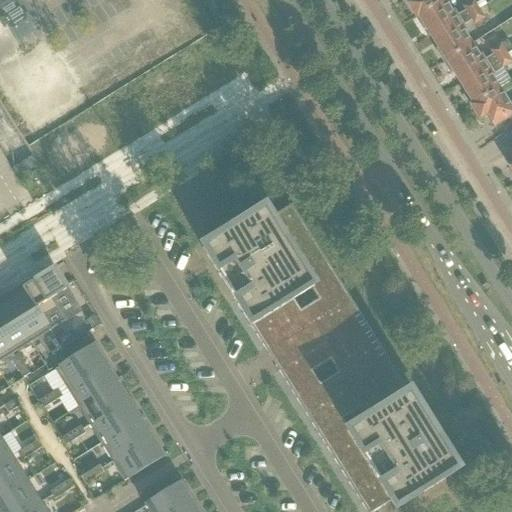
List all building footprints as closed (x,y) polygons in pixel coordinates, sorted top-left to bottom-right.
[(0,0),(0,144),(52,111),(31,77),(20,84),(5,61),(102,0),(0,0)] [(413,0),(407,5),(414,17),(440,0),(413,0)] [(425,30),(431,38),(478,9),(476,4),(473,0),(462,7),(464,11),(457,16),(454,11),(452,12),(444,0),(440,0),(414,17),(423,31),(425,30)] [(482,0),(476,4),(478,9),(485,4),(482,0)] [(435,50),(443,63),(472,44),(465,33),(467,32),(464,27),(471,22),(474,26),(485,19),(478,9),(431,38),(437,48),(435,50)] [(150,21),(48,85),(100,167),(202,102),(150,21)] [(511,49),(506,40),(500,44),(506,54),(511,50),(511,49)] [(453,74),(459,84),(507,55),(506,54),(500,44),(489,51),(491,55),(484,59),(481,55),(479,56),(472,44),(443,63),(451,76),(453,74)] [(507,55),(459,84),(465,93),(463,94),(472,109),(500,91),(501,91),(511,84),(510,82),(502,69),(511,63),(507,55)] [(501,91),(472,109),(479,121),(487,115),(494,127),(511,116),(511,107),(511,108),(501,91)] [(444,481),(454,474),(457,472),(453,465),(291,205),(270,219),(264,210),(240,226),(235,229),(202,249),(270,358),(308,419),(365,511),(374,511),(390,502),(395,511),(420,495),(444,481)] [(41,278),(22,290),(24,293),(34,310),(35,310),(49,332),(66,322),(65,321),(79,313),(65,291),(66,291),(54,272),(56,270),(55,268),(40,277),(41,278)] [(16,298),(6,304),(31,343),(49,332),(35,310),(34,310),(24,293),(17,297),(16,296),(15,297),(16,298)] [(0,334),(12,355),(31,343),(6,304),(0,307),(0,334)] [(93,317),(86,321),(92,331),(99,326),(93,317)] [(0,362),(12,355),(0,334),(0,362)] [(69,362),(54,371),(55,371),(66,389),(105,365),(101,357),(102,357),(101,356),(100,356),(94,346),(89,339),(86,334),(61,350),(69,362)] [(61,351),(54,355),(60,365),(67,361),(61,351)] [(18,355),(10,359),(16,369),(24,365),(18,355)] [(24,365),(16,369),(22,379),(30,374),(24,365)] [(105,365),(66,389),(77,408),(117,383),(111,374),(112,374),(112,373),(110,373),(105,365)] [(117,383),(77,408),(89,426),(128,402),(123,394),(125,393),(124,392),(123,393),(117,383)] [(57,390),(48,396),(52,404),(62,398),(57,390)] [(48,396),(38,402),(42,410),(52,404),(48,396)] [(13,401),(4,407),(8,414),(18,408),(13,401)] [(128,402),(89,426),(101,445),(140,421),(134,411),(135,410),(134,409),(133,410),(128,402)] [(140,421),(101,445),(112,464),(152,439),(146,431),(147,430),(147,429),(146,430),(140,421)] [(80,427),(70,433),(75,440),(85,434),(80,427)] [(70,433),(61,439),(65,446),(75,440),(70,433)] [(0,438),(0,468),(14,459),(1,438),(0,438)] [(152,439),(112,464),(124,482),(128,480),(161,459),(163,458),(163,457),(157,448),(158,447),(157,446),(156,447),(152,439)] [(36,442),(26,448),(31,455),(40,449),(36,442)] [(26,448),(17,454),(21,461),(31,455),(26,448)] [(0,468),(0,499),(28,482),(14,459),(0,468)] [(99,466),(90,472),(94,479),(104,473),(99,466)] [(90,472),(80,478),(85,485),(94,479),(90,472)] [(69,481),(59,487),(64,494),(73,488),(69,481)] [(28,482),(0,499),(0,511),(27,511),(42,503),(28,482)] [(179,484),(144,506),(148,511),(175,511),(191,503),(187,495),(188,495),(187,493),(186,494),(180,484),(179,484)] [(59,487),(50,493),(54,500),(64,494),(59,487)] [(47,511),(42,503),(27,511),(47,511)] [(191,503),(175,511),(197,511),(198,511),(197,510),(196,511),(191,503)]
